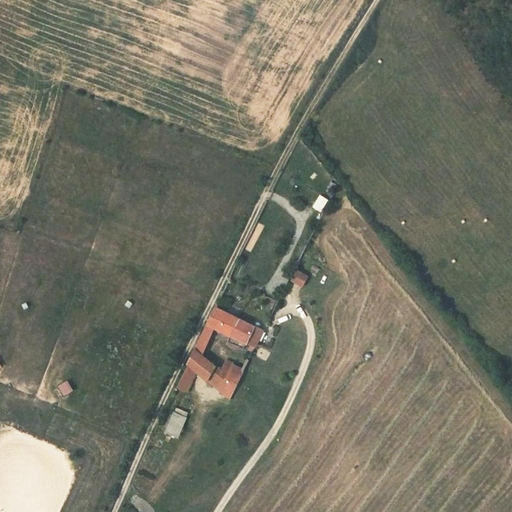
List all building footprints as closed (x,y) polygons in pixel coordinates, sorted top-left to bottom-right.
[(233,361),(237,355),(231,350),(236,341),(214,324),(200,355),(207,361),(215,348),(226,356),(223,362),(235,371),(238,365),(233,361)] [(224,421),(237,395),(221,384),(217,392),(193,370),(186,385),(194,393),(224,421)] [(194,393),(186,385),(176,409),(185,413),(194,393)] [(186,437),(174,432),(170,441),(182,446),(186,437)] [(182,446),(170,441),(166,450),(178,455),(182,446)]
